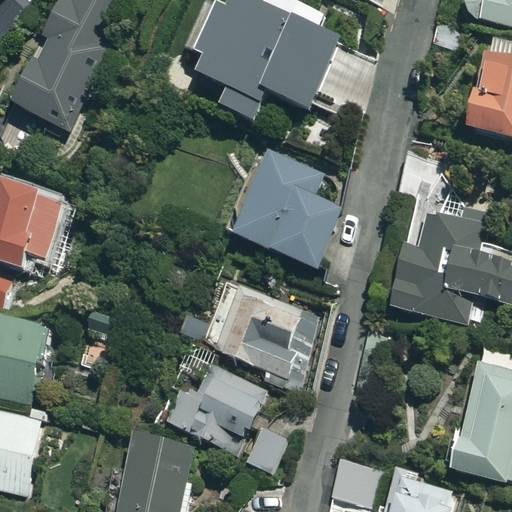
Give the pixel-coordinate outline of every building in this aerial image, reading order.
[(72,3),(52,48),(60,51),(52,69),(49,68),(28,116),(73,137),(112,52),(102,48),(124,0),(83,0),(80,6),(72,3)] [(479,18),(488,28),(511,32),(511,0),(482,0),(479,6),(479,18)] [(350,47),(248,5),(241,22),(218,12),(198,60),(219,69),(212,86),(242,98),(234,118),(266,131),(279,100),(321,118),(350,47)] [(504,50),(494,48),(478,142),(511,147),(511,67),(502,66),(504,50)] [(33,137),(13,126),(1,149),(21,160),(33,137)] [(324,208),(335,180),(285,160),(251,248),(328,278),(352,218),(324,208)] [(13,193),(5,190),(0,204),(0,314),(3,316),(17,273),(59,287),(83,216),(59,208),(62,198),(16,183),(13,193)] [(511,253),(485,248),(488,231),(436,220),(428,255),(418,253),(404,317),(473,332),(479,302),(508,309),(504,327),(511,328),(511,253)] [(196,310),(185,337),(290,380),(301,353),(294,350),(306,319),(226,286),(214,317),(196,310)] [(105,317),(84,366),(104,374),(116,347),(122,350),(131,328),(105,317)] [(54,335),(0,323),(0,401),(39,410),(54,335)] [(395,341),(373,336),(359,393),(380,398),(395,341)] [(511,365),(489,360),(464,478),(511,488),(511,365)] [(226,390),(195,378),(174,432),(232,454),(239,437),(254,443),(273,395),(230,378),(226,390)] [(48,428),(0,418),(0,494),(33,501),(48,428)] [(294,445),(272,435),(256,470),(277,480),(294,445)] [(188,511),(202,456),(147,443),(130,511),(188,511)] [(379,473),(343,465),(335,502),(371,510),(379,473)] [(460,511),(465,498),(402,481),(393,511),(460,511)]
